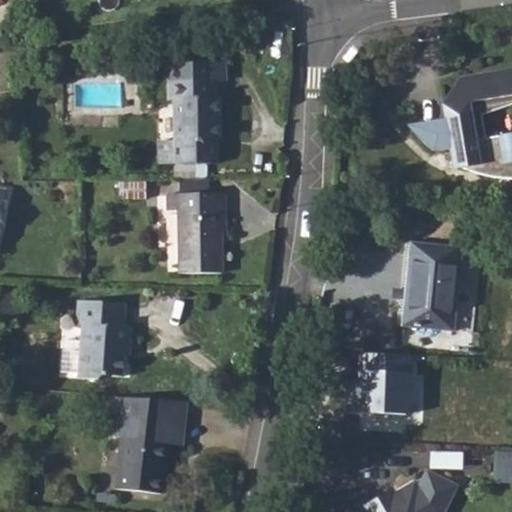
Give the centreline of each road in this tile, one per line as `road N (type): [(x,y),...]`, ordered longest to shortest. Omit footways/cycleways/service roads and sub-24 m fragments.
road 1 (unclassified): [(312,14),(302,233),(254,511)]
road 2 (unclassified): [(312,14),(461,0)]
